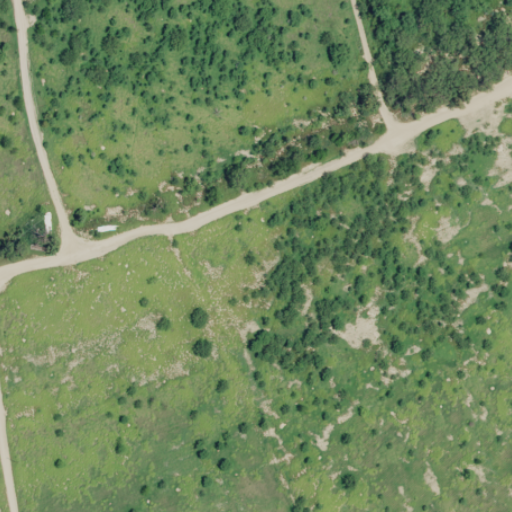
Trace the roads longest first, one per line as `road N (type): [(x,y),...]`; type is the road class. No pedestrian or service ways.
road 1 (track): [(511,95),(195,229),(0,276)]
road 2 (track): [(24,0),(31,100),(78,257)]
